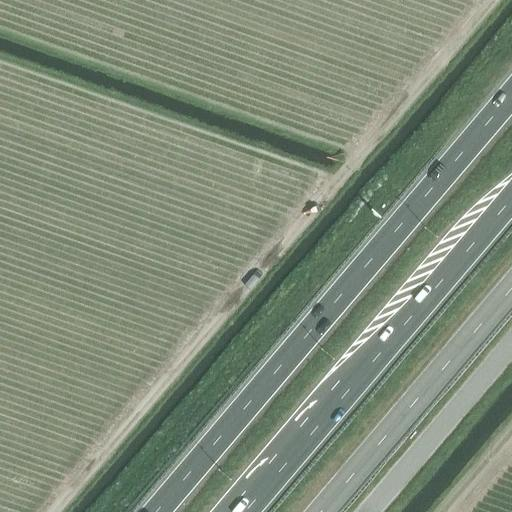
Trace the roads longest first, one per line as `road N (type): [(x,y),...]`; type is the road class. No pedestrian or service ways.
road 1 (trunk): [(511,96),(155,511)]
road 2 (trunk): [(237,511),(511,195)]
road 3 (unclassified): [(511,347),(373,511)]
